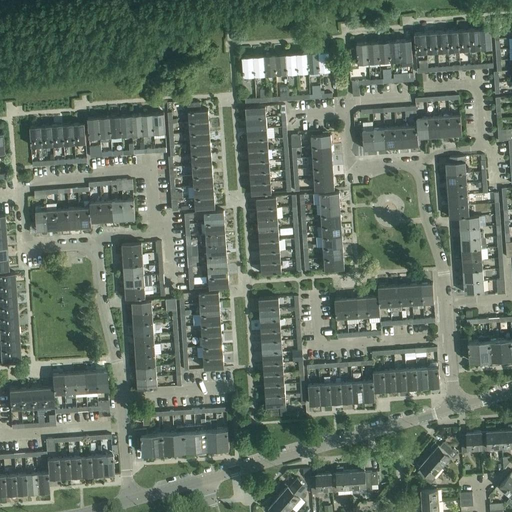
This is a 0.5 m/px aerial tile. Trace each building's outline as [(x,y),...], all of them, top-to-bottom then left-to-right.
[(480,48),(492,47),(490,27),(479,28),(480,48)] [(465,49),(470,48),(468,28),(457,29),(459,49),(465,49)] [(470,48),(480,48),(479,28),(468,28),(470,48)] [(448,50),(459,49),(457,29),(447,30),(448,50)] [(437,51),(448,50),(447,30),(436,31),(437,51)] [(416,52),(427,51),(426,31),(414,32),(416,52)] [(427,51),(437,51),(436,31),(426,31),(427,51)] [(401,59),(412,58),(411,38),(410,38),(410,39),(399,39),(401,59)] [(390,59),(401,59),(399,39),(389,40),(390,59)] [(379,60),(390,59),(389,40),(378,41),(379,60)] [(369,61),(367,41),(357,42),(356,42),(357,47),(350,47),(350,61),(357,60),(358,62),(369,61)] [(369,61),(379,60),(378,41),(367,41),(369,61)] [(318,50),(319,70),(331,69),(329,49),(318,50)] [(298,71),(309,70),(307,50),(297,51),(298,71)] [(318,50),(307,50),(309,70),(319,70),(318,50)] [(287,72),(298,71),(297,51),(286,52),(287,72)] [(276,73),(287,72),(286,52),(275,53),(276,73)] [(254,74),(266,73),(264,53),(253,54),(254,74)] [(266,73),(276,73),(275,53),(264,53),(266,73)] [(242,55),(244,75),(254,74),(253,54),(242,55)] [(417,72),(428,71),(428,66),(428,59),(419,60),(420,67),(417,67),(417,72)] [(383,77),(384,82),(391,81),(391,77),(391,68),(383,69),(383,77)] [(393,73),(394,81),(402,81),(402,76),(402,72),(393,73)] [(359,84),(359,79),(352,80),(353,95),(360,94),(359,84)] [(280,100),(289,99),(289,94),(288,84),(280,85),(280,100)] [(313,93),(313,97),(321,97),(321,92),(321,84),(312,85),(313,93)] [(201,108),(200,101),(187,101),(188,110),(189,110),(189,121),(208,119),(208,108),(201,108)] [(266,116),(265,105),(265,104),(245,106),(246,106),(247,117),(266,116)] [(405,116),(416,115),(416,109),(415,104),(405,105),(405,110),(405,116)] [(154,137),(166,136),(164,111),(163,111),(163,112),(153,112),(154,132),(154,137)] [(143,132),(154,132),(153,112),(142,113),(143,132)] [(132,133),(143,132),(142,113),(131,114),(132,133)] [(172,118),(172,113),(168,114),(168,122),(178,121),(177,117),(172,118)] [(451,134),(462,133),(460,113),(449,114),(451,134)] [(122,134),(132,133),(131,114),(120,115),(122,134)] [(277,115),(278,125),(282,125),(287,125),(286,114),(281,115),(277,115)] [(440,135),(451,134),(449,114),(438,115),(440,135)] [(100,136),(111,135),(109,115),(99,116),(100,136)] [(111,135),(122,134),(120,115),(109,115),(111,135)] [(429,135),(428,115),(417,116),(417,124),(418,136),(429,135)] [(429,135),(440,135),(438,115),(428,115),(429,135)] [(100,136),(99,116),(88,117),(88,116),(87,116),(89,136),(100,136)] [(247,127),(267,126),(266,116),(247,117),(247,127)] [(190,131),(209,130),(208,119),(189,121),(190,131)] [(75,142),(76,142),(86,141),(85,121),(74,122),(75,142)] [(64,143),(75,142),(74,122),(63,123),(64,143)] [(53,144),(64,143),(63,123),(52,124),(53,144)] [(31,145),(41,144),(42,144),(41,124),(30,125),(31,145)] [(42,144),(53,144),(52,124),(41,124),(42,144)] [(407,145),(418,144),(418,136),(417,124),(406,125),(407,145)] [(397,146),(407,145),(406,125),(395,126),(397,146)] [(248,138),(267,137),(267,126),(247,127),(248,138)] [(375,147),(385,146),(384,126),(374,127),(375,147)] [(385,146),(397,146),(395,126),(384,126),(385,146)] [(364,148),(375,147),(374,127),(362,128),(364,148)] [(498,129),(499,140),(511,139),(511,127),(502,128),(498,129)] [(191,142),(210,141),(209,130),(190,131),(191,142)] [(312,145),(332,144),(331,132),(311,134),(312,145)] [(292,146),(296,146),(301,145),(300,133),(291,134),(292,146)] [(249,149),(268,148),(267,137),(248,138),(249,149)] [(191,153),(211,152),(210,141),(191,142),(191,153)] [(125,149),(126,153),(134,153),(133,142),(129,142),(130,149),(125,149)] [(312,156),(332,154),(332,144),(312,145),(312,156)] [(90,156),(102,155),(101,151),(102,151),(101,145),(90,145),(90,156)] [(250,160),(269,158),(268,148),(249,149),(250,160)] [(192,164),(211,163),(211,152),(191,153),(192,164)] [(46,159),(46,164),(54,163),(54,153),(50,153),(51,159),(46,159)] [(313,167),(333,165),(332,154),(312,156),(313,167)] [(446,172),(466,171),(465,160),(466,160),(465,154),(450,156),(450,161),(445,161),(446,172)] [(250,171),(270,169),(269,158),(250,160),(250,171)] [(193,175),(212,174),(211,163),(192,164),(193,175)] [(314,177),(334,176),(333,165),(313,167),(314,177)] [(251,181),(270,180),(270,169),(250,171),(251,181)] [(447,183),(467,182),(466,171),(446,172),(447,183)] [(194,186),(213,185),(212,174),(193,175),(194,186)] [(315,188),(325,188),(335,187),(334,176),(314,177),(315,188)] [(123,189),(133,188),(133,177),(122,178),(123,189)] [(123,189),(122,178),(111,179),(112,184),(117,183),(117,189),(123,189)] [(252,193),(262,192),(271,191),(270,180),(251,181),(252,192),(252,193)] [(448,194),(467,192),(467,182),(447,183),(448,194)] [(194,196),(214,195),(213,185),(194,186),(194,196)] [(182,197),(182,191),(177,191),(177,189),(175,189),(175,187),(170,188),(171,198),(176,198),(177,198),(177,197),(182,197)] [(35,197),(46,197),(46,193),(46,188),(34,189),(34,194),(35,197)] [(320,203),(340,201),(339,190),(329,191),(313,192),(314,203),(320,203)] [(449,205),(468,204),(467,192),(448,194),(449,205)] [(214,206),(214,195),(194,196),(195,208),(215,206),(214,206)] [(257,207),(277,206),(276,195),(256,196),(257,207)] [(125,218),(135,217),(134,197),(123,198),(125,218)] [(114,219),(125,218),(123,198),(113,199),(114,219)] [(102,219),(114,219),(113,199),(101,200),(102,219)] [(102,219),(101,200),(90,200),(90,205),(91,220),(102,219)] [(321,214),(341,213),(340,201),(320,203),(321,214)] [(449,205),(449,216),(459,215),(469,215),(469,214),(468,204),(449,205)] [(37,229),(48,228),(47,208),(47,205),(36,206),(36,209),(37,229)] [(81,226),(92,225),(91,220),(90,205),(80,206),(81,226)] [(70,227),(81,226),(80,206),(69,207),(70,227)] [(258,218),(277,217),(277,206),(257,207),(258,218)] [(48,228),(59,227),(57,207),(47,208),(48,228)] [(59,227),(70,227),(69,207),(57,207),(59,227)] [(205,221),(225,220),(224,209),(204,210),(205,221)] [(185,223),(189,222),(189,217),(193,217),(193,211),(184,212),(185,223)] [(322,224),(341,223),(341,213),(321,214),(322,224)] [(460,226),(479,225),(478,214),(469,214),(469,215),(459,215),(460,226)] [(259,229),(278,228),(277,217),(258,218),(259,229)] [(206,233),(225,231),(225,220),(205,221),(206,233)] [(323,236),(342,234),(341,223),(322,224),(323,236)] [(479,230),(479,225),(460,226),(461,237),(480,236),(484,236),(483,230),(479,230)] [(259,240),(279,239),(278,228),(259,229),(259,240)] [(206,244),(226,242),(225,231),(206,233),(206,244)] [(190,238),(190,234),(186,234),(186,245),(191,245),(191,244),(198,244),(197,238),(190,238)] [(323,246),(343,245),(342,234),(323,236),(323,246)] [(480,236),(461,237),(461,248),(481,247),(480,236)] [(260,250),(280,249),(279,239),(259,240),(260,250)] [(308,248),(308,247),(313,246),(313,242),(307,242),(307,239),(303,240),(303,248),(308,248)] [(123,253),(143,251),(142,240),(122,242),(123,253)] [(207,254),(227,253),(226,242),(206,244),(207,254)] [(324,257),(344,256),(343,245),(323,246),(324,257)] [(462,259),(482,258),(481,247),(461,248),(462,259)] [(261,261),(281,260),(280,249),(260,250),(261,261)] [(123,264),(143,262),(143,251),(123,253),(123,264)] [(208,265),(228,264),(227,253),(207,254),(208,265)] [(192,255),(187,256),(188,267),(192,266),(192,265),(197,265),(197,261),(199,261),(198,255),(192,255)] [(325,268),(344,266),(344,256),(324,257),(325,268)] [(0,268),(8,268),(7,257),(0,257),(0,268)] [(463,270),(483,268),(482,258),(462,259),(463,270)] [(262,272),(281,271),(281,260),(261,261),(262,272)] [(124,274),(144,273),(143,262),(123,264),(124,274)] [(209,276),(228,274),(228,264),(208,265),(209,276)] [(464,280),(483,279),(483,268),(463,270),(464,280)] [(0,282),(15,282),(14,271),(0,271),(0,282)] [(125,285),(145,283),(144,273),(124,274),(125,285)] [(209,287),(219,286),(229,285),(228,274),(209,276),(209,287)] [(497,292),(505,292),(504,277),(500,278),(496,278),(497,282),(497,292)] [(464,292),(484,290),(483,279),(464,280),(464,292)] [(434,301),(433,281),(432,281),(422,282),(423,302),(433,301),(434,301)] [(0,293),(16,293),(15,282),(0,282),(0,293)] [(412,302),(423,302),(422,282),(411,283),(412,302)] [(126,297),(136,296),(146,295),(145,283),(125,285),(126,297)] [(401,303),(412,302),(411,283),(400,284),(401,303)] [(391,304),(389,284),(379,285),(378,285),(379,294),(380,314),(384,314),(384,304),(391,304)] [(391,304),(401,303),(400,284),(389,284),(391,304)] [(200,302),(219,300),(219,290),(199,291),(200,302)] [(0,304),(17,304),(16,293),(0,293),(0,304)] [(368,295),(369,315),(380,314),(379,294),(378,294),(368,295)] [(279,306),(279,295),(259,297),(260,308),(279,306)] [(357,295),(346,296),(348,316),(358,315),(357,295)] [(358,315),(369,315),(368,295),(357,295),(358,315)] [(348,316),(346,296),(335,297),(336,317),(347,316),(348,316)] [(166,309),(172,309),(172,308),(176,308),(176,298),(166,298),(166,309)] [(133,311),(152,310),(152,299),(142,300),(132,300),(133,311)] [(201,313),(220,311),(219,300),(200,302),(201,313)] [(0,315),(17,314),(17,304),(0,304),(0,315)] [(295,314),(300,313),(299,305),(295,305),(295,306),(288,306),(288,310),(295,309),(295,314)] [(261,319),(280,317),(279,306),(260,308),(261,319)] [(133,322),(153,321),(152,310),(133,311),(133,322)] [(202,324),(221,323),(220,311),(201,313),(202,324)] [(0,326),(18,325),(17,314),(0,315),(0,326)] [(261,330),(281,328),(280,317),(261,319),(261,330)] [(134,333),(154,331),(153,321),(133,322),(134,333)] [(202,335),(222,333),(221,323),(202,324),(202,335)] [(0,337),(19,336),(18,325),(0,326),(0,337)] [(262,340),(281,339),(281,328),(261,330),(262,340)] [(135,344),(155,342),(154,331),(134,333),(135,344)] [(203,345),(222,344),(222,333),(202,335),(203,345)] [(490,335),(479,335),(479,339),(480,359),(491,358),(490,339),(490,335)] [(0,348),(20,347),(19,336),(0,337),(0,348)] [(468,340),(467,337),(461,337),(462,352),(469,352),(469,360),(470,360),(470,359),(480,359),(479,339),(468,340)] [(502,357),(511,356),(511,345),(511,337),(501,338),(502,357)] [(491,358),(502,357),(501,338),(490,339),(491,358)] [(263,351),(282,350),(281,339),(262,340),(263,351)] [(135,354),(155,353),(155,342),(135,344),(135,354)] [(204,356),(223,355),(222,344),(203,345),(204,356)] [(0,351),(1,359),(20,358),(20,347),(0,348),(0,351)] [(264,362),(283,361),(282,350),(263,351),(264,362)] [(136,365),(156,363),(155,353),(135,354),(136,365)] [(224,365),(223,355),(204,356),(204,367),(224,366),(224,365)] [(184,360),(184,369),(193,368),(193,362),(188,362),(188,360),(184,360)] [(264,373),(284,371),(283,361),(264,362),(264,373)] [(156,364),(156,363),(136,365),(137,376),(157,374),(156,369),(160,369),(159,364),(156,364)] [(440,385),(438,365),(427,366),(429,385),(439,385),(440,385)] [(418,386),(429,385),(427,366),(417,367),(418,386)] [(396,388),(407,387),(406,367),(395,368),(396,388)] [(407,387),(418,386),(417,367),(406,367),(407,387)] [(386,388),(396,388),(395,368),(384,369),(386,388)] [(86,390),(97,389),(96,369),(85,370),(86,390)] [(97,389),(98,389),(108,388),(106,369),(96,369),(97,389)] [(374,389),(375,389),(386,388),(384,369),(373,370),(374,389)] [(75,391),(86,390),(85,370),(74,371),(75,391)] [(375,398),(374,389),(373,370),(372,370),(373,378),(362,379),(364,399),(374,398),(375,398)] [(64,391),(75,391),(74,371),(63,372),(64,391)] [(265,383),(284,381),(284,371),(264,373),(265,383)] [(53,392),(64,391),(63,372),(52,372),(52,385),(53,392)] [(138,387),(158,386),(157,374),(137,376),(138,387)] [(353,399),(364,399),(362,379),(352,380),(353,399)] [(332,401),(342,400),(341,380),(330,381),(332,401)] [(342,400),(353,399),(352,380),(341,380),(342,400)] [(266,393),(285,392),(284,381),(265,383),(266,393)] [(321,402),(332,401),(330,381),(319,382),(321,402)] [(310,403),(321,402),(319,382),(308,383),(309,393),(310,403)] [(43,406),(54,405),(53,392),(52,385),(41,386),(43,406)] [(21,407),(32,407),(31,386),(20,387),(21,407)] [(32,407),(43,406),(41,386),(31,386),(32,407)] [(10,408),(21,407),(20,387),(9,388),(10,408)] [(286,404),(285,394),(285,392),(266,393),(266,405),(266,406),(286,404),(286,403),(286,404)] [(108,402),(108,400),(97,401),(97,404),(98,404),(98,409),(109,408),(109,402),(108,402)] [(36,426),(44,425),(44,413),(37,414),(37,421),(36,421),(36,426)] [(47,421),(47,425),(55,425),(54,413),(48,414),(49,420),(47,421)] [(33,426),(33,422),(32,414),(30,414),(31,419),(29,419),(29,422),(25,422),(25,427),(33,426)] [(206,428),(207,447),(219,447),(217,427),(210,428),(210,419),(205,419),(205,423),(206,428)] [(195,429),(197,448),(207,447),(206,428),(205,423),(195,424),(195,429)] [(511,423),(508,424),(508,428),(500,428),(502,445),(511,444),(511,423)] [(185,430),(186,449),(197,448),(195,429),(195,424),(184,424),(184,425),(185,430)] [(174,430),(175,450),(186,449),(185,430),(184,425),(177,426),(177,430),(174,430)] [(494,429),(494,425),(487,426),(487,432),(481,432),(482,447),(482,451),(489,450),(488,446),(502,445),(500,428),(494,429)] [(230,446),(228,426),(227,426),(227,427),(217,427),(219,447),(229,446),(230,446)] [(146,432),(146,427),(134,428),(135,446),(142,445),(142,452),(143,452),(154,451),(152,432),(146,432)] [(474,430),(473,427),(466,427),(467,433),(461,434),(462,444),(462,452),(468,452),(468,448),(482,447),(481,432),(481,430),(474,430)] [(165,450),(175,450),(174,430),(163,431),(165,450)] [(154,451),(165,450),(163,431),(152,432),(154,451)] [(82,439),(87,439),(86,434),(78,435),(78,439),(79,439),(79,444),(82,444),(82,439)] [(54,436),(45,437),(46,450),(55,450),(54,436)] [(451,447),(444,440),(440,445),(435,441),(431,446),(433,449),(429,453),(442,465),(450,456),(452,458),(457,452),(451,447)] [(102,473),(114,472),(112,452),(101,453),(102,473)] [(92,474),(102,473),(101,453),(90,454),(92,474)] [(442,465),(429,453),(424,459),(421,457),(417,462),(421,466),(417,471),(431,482),(435,478),(432,476),(442,465)] [(81,475),(92,474),(90,454),(79,455),(81,475)] [(59,476),(70,475),(69,455),(58,456),(59,476)] [(70,475),(81,475),(79,455),(69,455),(70,475)] [(48,477),(59,476),(58,456),(47,457),(48,477)] [(38,491),(49,490),(48,477),(47,457),(46,457),(47,470),(36,471),(38,491)] [(365,471),(364,465),(358,465),(358,469),(350,469),(351,486),(352,486),(355,486),(365,485),(365,488),(372,488),(372,483),(378,483),(377,470),(365,471)] [(344,470),(343,466),(336,467),(337,473),(331,473),(330,473),(331,488),(331,491),(338,491),(338,493),(352,492),(352,486),(351,486),(350,469),(344,470)] [(323,471),(323,468),(316,468),(317,474),(311,475),(311,485),(312,492),(318,492),(318,489),(331,488),(330,473),(331,473),(331,471),(323,471)] [(510,494),(511,491),(511,470),(499,485),(510,494)] [(27,492),(38,491),(36,471),(25,472),(27,492)] [(16,492),(27,492),(25,472),(15,473),(16,492)] [(5,493),(16,492),(15,473),(4,473),(5,493)] [(278,495),(291,507),(300,497),(302,498),(307,493),(303,490),(307,485),(298,476),(289,486),(285,482),(280,487),(283,489),(278,495)] [(422,500),(439,499),(438,487),(421,489),(422,500)] [(286,511),(291,507),(278,495),(274,500),(271,498),(266,503),(271,507),(267,511),(286,511)] [(460,505),(473,505),(472,497),(460,498),(460,505)] [(439,511),(439,499),(422,500),(422,511),(428,511),(436,511),(435,511),(439,511)]
